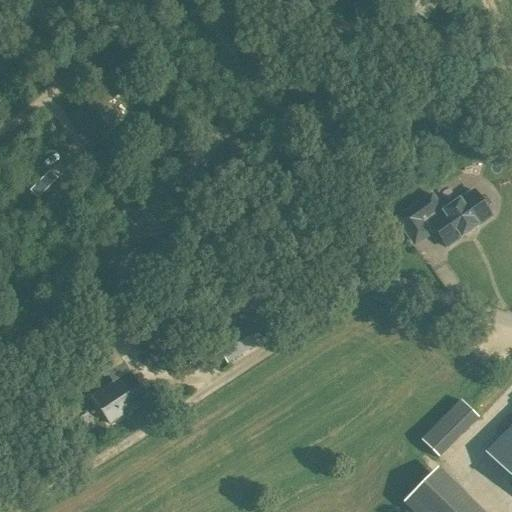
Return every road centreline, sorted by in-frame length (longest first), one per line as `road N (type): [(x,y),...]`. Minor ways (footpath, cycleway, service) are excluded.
road 1 (track): [(0,349),(196,203),(319,79),(352,26)]
road 2 (track): [(510,97),(380,31),(235,0)]
road 3 (track): [(150,0),(0,128)]
road 4 (track): [(149,242),(93,168),(52,88)]
road 5 (track): [(10,511),(115,448)]
